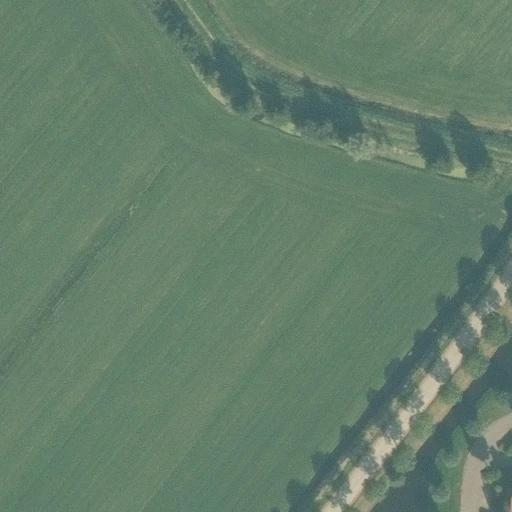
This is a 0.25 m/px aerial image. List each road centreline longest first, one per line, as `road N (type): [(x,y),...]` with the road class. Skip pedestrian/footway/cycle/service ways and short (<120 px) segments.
road 1 (track): [(511,160),(352,125),(260,94),(231,76),(174,0)]
road 2 (tertiary): [(332,511),(511,273)]
